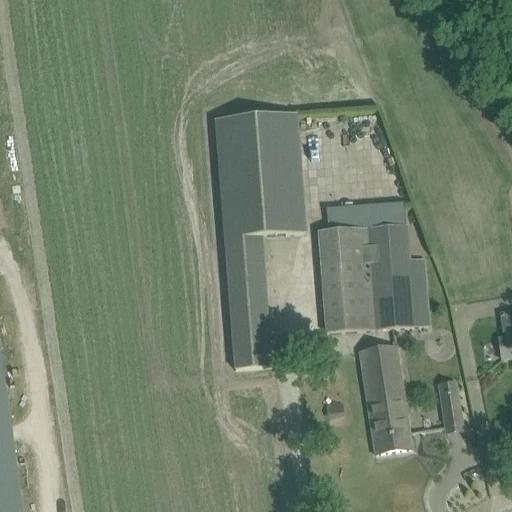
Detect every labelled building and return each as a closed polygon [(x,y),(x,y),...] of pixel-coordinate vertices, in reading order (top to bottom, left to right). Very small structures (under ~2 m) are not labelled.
[(296,118),(217,124),(236,372),(272,369),(262,239),(306,235),(296,118)] [(329,234),(319,234),(327,337),(428,329),(423,261),(409,262),(406,228),(329,234)] [(503,361),(511,360),(511,314),(502,316),(505,340),(500,341),(503,361)] [(22,511),(0,350),(0,511),(22,511)] [(413,452),(410,432),(400,352),(363,357),(376,457),(413,452)] [(446,436),(466,433),(458,383),(438,386),(446,436)] [(327,408),(329,422),(345,420),(343,405),(327,408)]
